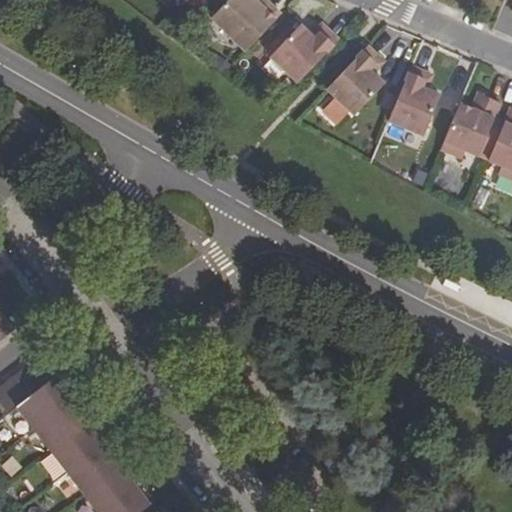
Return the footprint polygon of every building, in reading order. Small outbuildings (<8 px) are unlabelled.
[(256,1),(255,0),(228,0),(211,18),(245,52),(281,15),(269,3),(264,8),(256,1)] [(257,0),(256,1),(264,8),(269,3),(265,0),(257,0)] [(298,82),(339,40),(327,29),(316,40),(299,25),(270,55),(298,82)] [(367,46),(327,89),(355,115),(385,84),(368,69),(379,57),(367,46)] [(411,66),(388,120),(424,135),(441,96),(420,87),(427,73),(411,66)] [(465,150),(479,156),(500,104),(478,95),(472,109),(460,104),(441,149),(462,158),(465,150)] [(479,156),(488,160),(510,108),(500,104),(479,156)] [(511,108),(510,108),(488,160),(502,165),(498,174),(511,179),(511,108)] [(446,279),(443,285),(458,292),(461,286),(446,279)] [(0,339),(14,329),(0,310),(0,339)] [(156,511),(38,359),(0,388),(0,404),(8,415),(18,408),(98,511),(156,511)]
